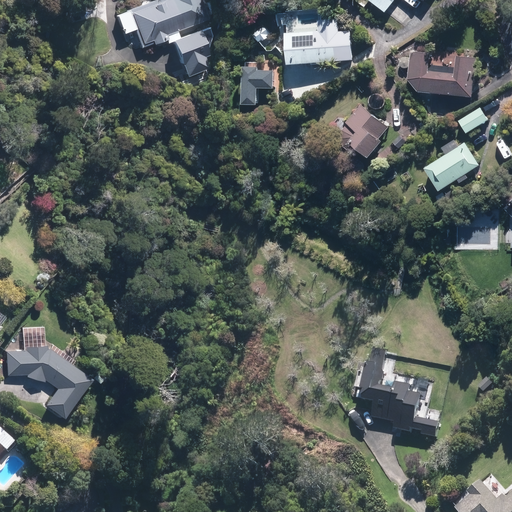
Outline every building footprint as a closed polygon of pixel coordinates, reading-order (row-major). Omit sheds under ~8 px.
[(149,0),(126,8),(140,47),(167,37),(166,33),(208,18),(201,0),(149,0)] [(372,0),(387,11),(395,0),(372,0)] [(289,31),(291,63),(343,59),(341,28),(289,31)] [(207,53),(198,29),(172,39),(174,45),(175,44),(179,55),(178,56),(180,63),(207,53)] [(475,96),(479,56),(460,54),(458,71),(432,69),(434,51),(414,49),(411,77),(421,90),(475,96)] [(292,85),(287,74),(273,81),(279,92),(292,85)] [(391,125),(364,103),(349,121),(350,122),(344,129),(343,137),(346,144),(353,151),(359,144),(373,155),(386,139),(382,136),(391,125)] [(470,132),(491,119),(483,106),(461,118),(470,132)] [(442,189),(482,164),(467,140),(428,166),(442,189)] [(46,348),(46,344),(25,345),(25,349),(5,350),(6,374),(26,373),(25,375),(44,381),(44,378),(56,387),(44,403),(62,416),(91,377),(60,355),(49,347),(46,348)] [(384,370),(388,351),(375,349),(372,362),(369,361),(363,388),(367,389),(365,399),(377,402),(374,417),(398,422),(396,429),(413,432),(413,429),(424,431),(424,434),(438,437),(441,422),(418,417),(423,394),(411,391),(413,385),(397,381),(395,388),(382,385),(382,382),(385,378),(386,373),(384,370)] [(92,377),(99,382),(104,375),(98,370),(92,377)] [(511,511),(511,493),(508,497),(505,494),(499,499),(483,480),(469,492),(472,495),(457,507),(461,511),(511,511)]
